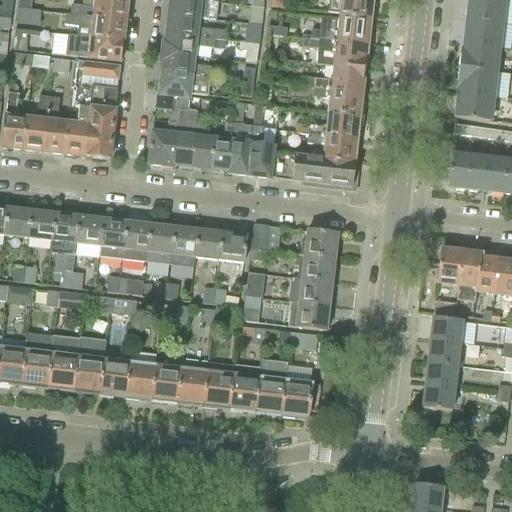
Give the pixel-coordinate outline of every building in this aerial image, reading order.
[(0,0),(0,9),(10,11),(11,0),(0,0)] [(18,0),(17,11),(30,12),(31,0),(18,0)] [(215,23),(217,4),(183,0),(169,0),(169,8),(166,8),(165,17),(197,21),(215,23)] [(249,0),(249,7),(262,8),(262,0),(249,0)] [(271,0),(270,9),(280,10),(281,0),(271,0)] [(328,0),(329,0),(327,15),(338,16),(338,18),(370,22),(370,20),(371,17),(374,15),(375,10),(372,6),(372,0),(328,0)] [(482,0),(469,0),(467,23),(500,27),(503,2),(482,0)] [(70,7),(69,19),(124,26),(126,6),(93,2),(92,10),(70,7)] [(249,7),(248,19),(260,21),(262,8),(249,7)] [(0,20),(9,22),(10,14),(10,12),(10,11),(0,9),(0,20)] [(17,13),(15,26),(28,28),(30,12),(17,11),(17,13)] [(39,14),(30,12),(28,28),(37,29),(39,14)] [(197,21),(165,17),(164,27),(166,27),(165,36),(213,41),(225,43),(226,34),(196,30),(197,21)] [(311,33),(310,43),(367,50),(368,39),(371,36),(372,31),(370,28),(370,22),(338,18),(337,22),(320,20),(319,34),(311,33)] [(65,19),(63,28),(68,28),(76,29),(74,41),(88,42),(122,46),(124,26),(74,20),(69,19),(65,19)] [(0,20),(0,31),(7,32),(8,32),(9,22),(0,20)] [(467,23),(464,47),(498,51),(500,27),(467,23)] [(246,27),(245,36),(259,38),(260,28),(246,27)] [(268,29),(267,37),(285,39),(286,31),(268,29)] [(14,32),(12,53),(13,53),(14,53),(15,53),(24,54),(26,37),(27,37),(37,39),(38,35),(18,32),(15,32),(14,32)] [(0,44),(7,46),(8,37),(0,35),(0,44)] [(162,45),(161,55),(192,58),(209,60),(210,51),(212,51),(213,41),(165,36),(164,45),(162,45)] [(245,36),(243,46),(258,47),(259,38),(245,36)] [(48,57),(64,59),(65,48),(66,40),(50,38),(48,57)] [(122,46),(74,41),(66,40),(65,48),(64,59),(87,61),(120,64),(122,46)] [(309,52),(310,43),(300,42),(299,50),(309,52)] [(310,43),(309,52),(334,54),(332,70),(364,74),(365,70),(368,68),(368,63),(366,60),(367,50),(310,43)] [(239,45),(238,53),(245,54),(245,57),(257,59),(258,47),(243,46),(239,45)] [(460,53),(458,72),(495,76),(498,51),(464,47),(463,54),(460,53)] [(162,64),(161,73),(209,79),(210,70),(191,68),(192,58),(161,55),(160,64),(162,64)] [(9,69),(30,72),(32,59),(10,56),(9,69)] [(257,59),(245,57),(244,65),(256,67),(257,59)] [(32,58),(31,68),(47,70),(48,60),(32,58)] [(53,61),(52,74),(67,76),(68,63),(53,61)] [(66,122),(62,157),(83,159),(87,125),(86,125),(87,114),(89,93),(79,91),(80,78),(81,79),(83,64),(73,63),(70,91),(75,92),(73,108),(76,108),(76,109),(76,113),(74,123),(66,122)] [(87,125),(83,159),(104,162),(109,158),(119,68),(83,64),(81,79),(80,78),(79,91),(89,93),(87,114),(86,125),(87,125)] [(243,69),(242,83),(254,84),(255,71),(243,69)] [(314,81),(313,91),(362,97),(363,86),(366,83),(367,78),(364,75),(364,74),(332,70),(330,83),(314,81)] [(459,88),(458,96),(492,100),(495,76),(458,72),(457,87),(459,88)] [(158,82),(157,91),(159,91),(159,92),(158,96),(186,99),(187,95),(188,96),(200,97),(207,98),(207,97),(208,88),(214,89),(216,80),(209,79),(161,73),(160,82),(158,82)] [(299,88),(298,89),(313,91),(314,81),(300,80),(299,85),(299,86),(299,88)] [(254,84),(242,83),(240,99),(251,100),(254,84)] [(8,87),(7,97),(15,98),(16,90),(15,88),(8,87)] [(291,89),(290,97),(298,97),(312,99),(312,97),(313,91),(298,89),(291,89)] [(328,101),(326,116),(359,120),(359,117),(362,114),(363,108),(361,105),(362,97),(313,91),(312,97),(312,99),(328,101)] [(190,170),(191,170),(196,122),(197,113),(185,112),(186,99),(158,96),(158,97),(156,97),(154,111),(170,113),(178,113),(175,137),(176,138),(173,168),(181,169),(181,171),(190,172),(190,170)] [(492,100),(458,96),(455,121),(489,125),(492,100)] [(0,147),(0,150),(21,152),(25,118),(14,116),(16,99),(15,98),(7,97),(6,97),(0,147)] [(21,152),(43,155),(49,101),(37,100),(34,119),(25,118),(21,152)] [(43,155),(62,157),(66,122),(55,121),(58,102),(49,101),(43,155)] [(224,104),(223,112),(234,113),(235,113),(236,106),(235,106),(224,104)] [(235,113),(234,126),(241,127),(243,107),(236,106),(235,113)] [(255,108),(253,128),(260,129),(262,109),(255,108)] [(172,170),(173,168),(176,138),(175,137),(178,113),(170,113),(167,137),(152,135),(148,167),(172,170)] [(309,128),(308,138),(356,143),(357,132),(361,129),(361,124),(359,121),(359,120),(326,116),(325,130),(309,128)] [(200,173),(209,174),(213,142),(203,141),(205,123),(196,122),(191,170),(200,171),(200,173)] [(227,176),(228,176),(234,126),(224,125),(222,143),(213,142),(209,174),(219,175),(219,173),(228,174),(227,176)] [(234,126),(228,176),(247,178),(252,131),(243,130),(243,127),(241,127),(234,126)] [(452,136),(471,139),(472,129),(454,126),(452,136)] [(297,127),(296,136),(308,138),(309,128),(297,127)] [(252,131),(247,178),(269,181),(273,147),(260,146),(262,129),(260,129),(253,128),(252,131)] [(260,146),(273,147),(275,131),(262,129),(260,146)] [(471,139),(489,141),(491,132),(472,129),(471,139)] [(489,141),(508,144),(509,135),(491,132),(489,141)] [(322,148),(321,162),(353,166),(353,164),(357,161),(358,155),(355,152),(356,143),(308,138),(307,146),(322,148)] [(453,192),(465,193),(469,159),(450,157),(446,189),(452,190),(453,192)] [(321,162),(290,159),(287,183),(351,190),(353,166),(321,162)] [(478,193),(483,194),(487,161),(469,159),(465,193),(476,194),(478,193)] [(483,194),(502,196),(505,163),(487,161),(483,194)] [(502,196),(511,196),(511,164),(505,163),(502,196)] [(3,238),(26,240),(30,213),(6,211),(3,238)] [(26,240),(51,243),(54,216),(30,213),(26,240)] [(50,254),(73,256),(78,219),(54,216),(51,243),(50,254)] [(73,256),(97,259),(102,222),(78,219),(73,256)] [(97,259),(121,262),(126,225),(102,222),(97,259)] [(121,262),(145,265),(150,228),(126,225),(121,262)] [(253,227),(250,252),(266,253),(276,255),(278,245),(278,242),(279,230),(253,227)] [(145,265),(169,268),(174,230),(150,228),(145,265)] [(174,230),(169,268),(193,270),(194,260),(198,233),(174,230)] [(221,236),(198,233),(194,260),(218,263),(221,236)] [(306,234),(303,258),(334,262),(337,237),(306,234)] [(246,239),(221,236),(218,263),(242,266),(246,239)] [(266,253),(250,252),(249,263),(264,265),(266,253)] [(436,286),(457,288),(461,255),(440,253),(436,286)] [(457,288),(455,303),(475,305),(476,295),(480,262),(480,258),(461,255),(457,288)] [(296,257),(295,268),(302,269),(300,282),(331,285),(334,262),(303,258),(296,257)] [(476,295),(493,297),(497,264),(480,262),(476,295)] [(493,297),(511,299),(511,293),(511,265),(497,264),(493,297)] [(13,269),(11,284),(21,285),(23,270),(13,269)] [(23,270),(21,285),(33,287),(35,271),(23,270)] [(60,275),(59,289),(69,290),(71,276),(60,275)] [(247,275),(244,299),(261,301),(263,277),(247,275)] [(71,276),(69,290),(80,292),(81,277),(71,276)] [(106,295),(117,297),(119,281),(108,280),(106,295)] [(290,280),(287,304),(290,305),(298,306),(328,309),(331,285),(300,282),(290,280)] [(119,281),(117,297),(140,299),(140,296),(141,286),(142,284),(119,281)] [(153,300),(166,302),(167,286),(155,285),(153,300)] [(141,286),(140,296),(149,297),(150,287),(141,286)] [(167,286),(166,302),(176,303),(177,288),(167,286)] [(6,289),(4,304),(29,307),(31,292),(6,289)] [(203,291),(201,306),(213,308),(215,292),(203,291)] [(215,292),(213,308),(223,309),(225,293),(215,292)] [(45,309),(56,310),(58,295),(46,294),(45,309)] [(69,311),(81,313),(82,298),(71,296),(69,311)] [(261,301),(244,299),(243,310),(259,312),(261,301)] [(96,315),(108,317),(110,301),(98,300),(96,315)] [(110,301),(108,317),(134,320),(136,304),(110,301)] [(433,316),(454,318),(456,306),(434,304),(433,316)] [(149,320),(160,322),(162,307),(150,305),(149,320)] [(328,309),(298,306),(290,305),(288,329),(326,334),(328,309)] [(175,323),(187,325),(189,310),(177,308),(175,323)] [(200,326),(212,327),(214,313),(202,311),(200,326)] [(480,322),(490,323),(491,314),(481,313),(480,322)] [(222,329),(234,330),(235,315),(224,314),(222,329)] [(491,314),(490,323),(499,324),(499,315),(491,314)] [(432,320),(430,343),(459,346),(472,348),(474,326),(461,325),(461,324),(452,323),(432,320)] [(511,331),(503,330),(502,343),(511,343),(511,331)] [(250,347),(262,348),(264,333),(252,331),(250,347)] [(277,349),(288,351),(289,336),(279,334),(277,349)] [(24,352),(19,389),(46,392),(51,355),(53,340),(25,336),(25,343),(24,352)] [(289,336),(288,351),(314,354),(316,339),(289,336)] [(0,340),(0,386),(19,389),(24,352),(16,351),(17,342),(0,340)] [(51,355),(46,392),(71,395),(75,358),(77,345),(77,342),(53,340),(51,355)] [(75,358),(71,395),(98,398),(103,361),(105,344),(82,341),(79,341),(77,341),(77,342),(77,345),(75,358)] [(430,343),(427,365),(456,369),(459,346),(430,343)] [(511,343),(502,343),(501,351),(511,352),(511,343)] [(511,375),(511,362),(511,359),(504,359),(502,374),(511,375)] [(98,398),(124,401),(128,364),(103,361),(98,398)] [(181,370),(177,407),(202,410),(207,366),(182,363),(181,370)] [(258,379),(254,416),(280,419),(284,385),(284,382),(286,366),(259,363),(258,371),(259,371),(258,379)] [(124,401),(150,404),(155,367),(128,364),(124,401)] [(427,365),(424,388),(453,391),(456,369),(427,365)] [(207,366),(202,410),(227,413),(228,413),(233,376),(234,369),(207,366)] [(150,404),(177,407),(181,370),(155,367),(150,404)] [(233,376),(228,413),(254,416),(258,379),(259,371),(234,368),(234,369),(233,376)] [(502,374),(501,383),(509,384),(511,375),(502,374)] [(284,385),(280,419),(306,422),(308,409),(316,410),(319,389),(284,385)] [(496,387),(495,396),(508,397),(509,389),(496,387)] [(453,391),(424,388),(422,410),(451,414),(453,391)] [(508,397),(495,396),(495,403),(507,405),(508,397)] [(413,487),(410,509),(435,511),(439,511),(442,490),(413,487)]
